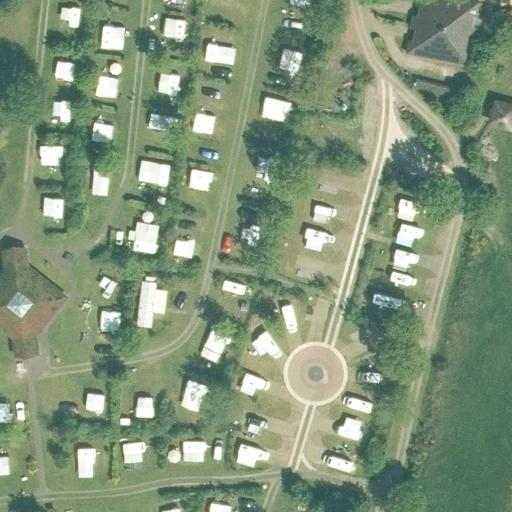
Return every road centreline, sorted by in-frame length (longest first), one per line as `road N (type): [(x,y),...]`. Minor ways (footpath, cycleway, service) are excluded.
road 1 (track): [(30,375),(161,350),(195,320),(265,0)]
road 2 (track): [(279,476),(298,447),(389,110),(391,81),(372,63),(353,0)]
road 3 (track): [(391,81),(446,133),(463,169),(462,206),(402,461),(379,511)]
road 4 (track): [(0,239),(23,239),(59,258),(105,238),(128,172),(146,0)]
road 5 (track): [(0,500),(174,479),(279,476)]
road 6 (track): [(45,0),(29,180)]
road 7 (track): [(30,375),(47,497)]
